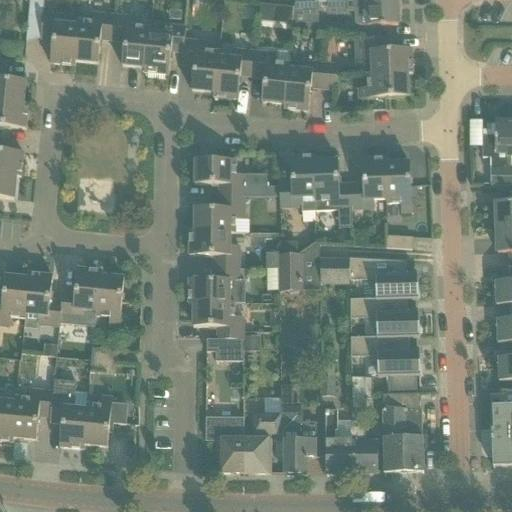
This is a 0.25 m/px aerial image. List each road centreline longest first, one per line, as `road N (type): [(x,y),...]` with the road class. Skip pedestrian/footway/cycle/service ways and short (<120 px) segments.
road 1 (residential): [(447,132),(461,506)]
road 2 (residential): [(447,132),(282,134),(163,123)]
road 3 (tertiary): [(461,506),(181,506)]
road 4 (residential): [(181,506),(180,376),(161,248)]
road 5 (residential): [(163,123),(145,103),(64,100),(53,118),(47,246)]
road 6 (tertiary): [(181,506),(33,493)]
road 7 (residential): [(161,248),(163,123)]
